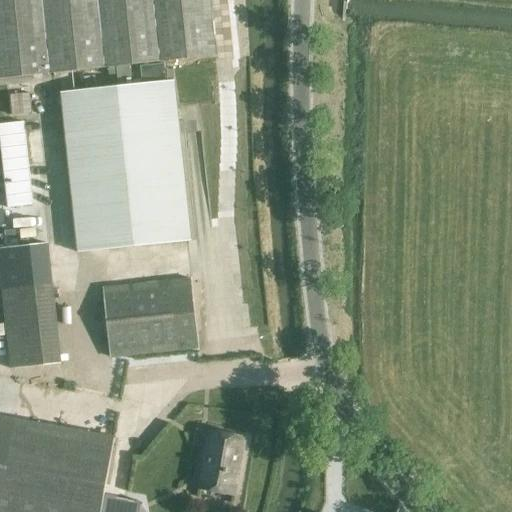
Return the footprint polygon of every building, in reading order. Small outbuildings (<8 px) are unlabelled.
[(0,0),(0,78),(109,66),(109,74),(118,73),(119,82),(132,81),(130,64),(215,55),(211,0),(0,0)] [(167,80),(164,61),(141,64),(143,82),(167,80)] [(173,80),(60,92),(78,252),(191,240),(173,80)] [(32,114),(30,93),(10,95),(12,116),(32,114)] [(33,205),(24,122),(0,124),(0,135),(2,149),(8,207),(33,205)] [(47,243),(0,248),(0,258),(12,369),(60,364),(47,243)] [(191,277),(103,286),(110,358),(199,348),(191,277)] [(0,511),(139,511),(141,503),(104,496),(114,436),(0,414),(0,511)] [(197,487),(235,494),(245,437),(208,430),(197,487)]
